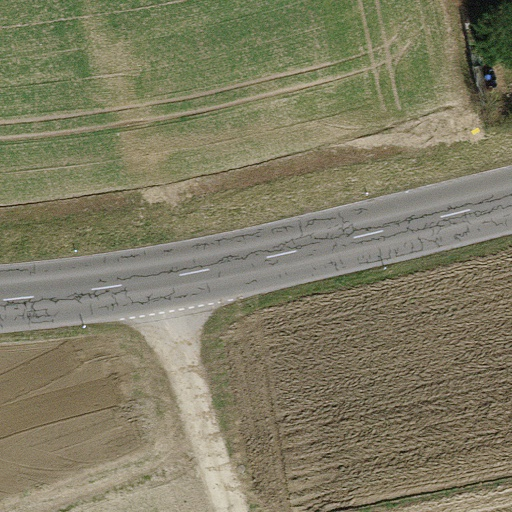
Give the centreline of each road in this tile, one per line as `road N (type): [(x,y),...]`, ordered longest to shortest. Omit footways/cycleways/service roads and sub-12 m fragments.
road 1 (tertiary): [(0,294),(152,279),(511,191)]
road 2 (track): [(231,511),(152,279)]
